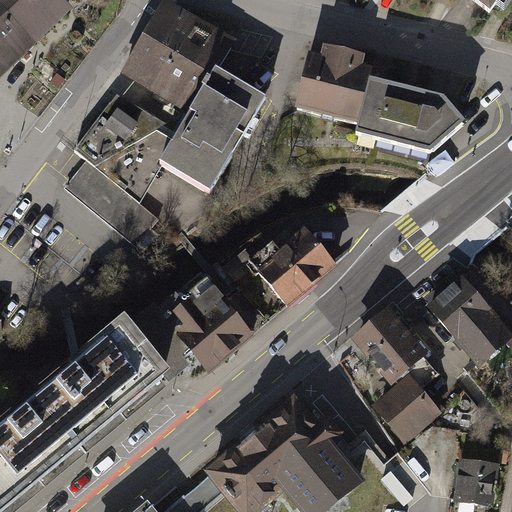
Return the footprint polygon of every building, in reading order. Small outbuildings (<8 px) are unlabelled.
[(0,0),(0,13),(34,49),(52,32),(21,0),(0,0)] [(21,0),(52,32),(74,12),(62,0),(21,0)] [(502,0),(464,0),(489,19),(502,0)] [(142,36),(211,75),(231,42),(161,2),(142,36)] [(0,48),(16,66),(34,49),(0,13),(0,48)] [(119,77),(188,116),(211,75),(142,36),(119,77)] [(0,80),(16,66),(0,48),(0,80)] [(325,121),(341,56),(325,52),(322,62),(308,58),(295,114),(325,121)] [(325,121),(358,129),(367,89),(370,76),(362,74),(365,61),(341,56),(325,121)] [(265,106),(211,75),(188,116),(179,137),(158,169),(210,200),(265,106)] [(440,105),(367,89),(358,129),(354,141),(430,159),(463,134),(440,105)] [(179,137),(117,96),(76,156),(140,206),(158,169),(179,137)] [(140,206),(76,156),(61,174),(70,181),(64,190),(138,248),(158,221),(140,206)] [(337,274),(303,233),(252,276),(287,317),(337,274)] [(511,343),(460,279),(426,307),(478,371),(511,344),(511,343)] [(191,359),(208,379),(255,340),(205,281),(163,316),(158,311),(134,331),(172,375),(191,359)] [(388,314),(356,341),(398,390),(374,410),(406,447),(440,418),(407,380),(429,361),(388,314)] [(40,402),(82,451),(172,375),(134,331),(130,326),(40,402)] [(0,511),(9,511),(82,451),(40,402),(0,435),(0,511)] [(297,402),(244,441),(273,481),(327,440),(336,434),(321,414),(311,422),(297,402)] [(273,481),(285,497),(295,511),(330,511),(363,488),(327,440),(273,481)] [(264,511),(285,497),(273,481),(244,441),(203,472),(224,500),(208,511),(264,511)] [(488,511),(493,471),(461,467),(455,511),(488,511)]
